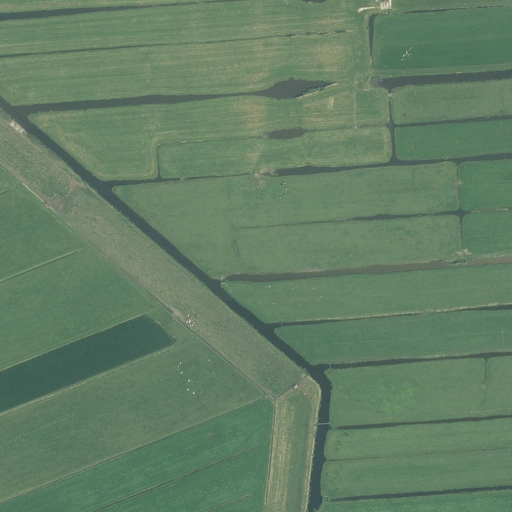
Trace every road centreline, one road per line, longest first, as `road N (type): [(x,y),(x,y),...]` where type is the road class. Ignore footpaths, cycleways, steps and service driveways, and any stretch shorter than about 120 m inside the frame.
road 1 (track): [(354,93),(352,139),(259,163),(257,193)]
road 2 (track): [(354,73),(511,60)]
road 3 (track): [(389,0),(355,18),(353,86),(354,93),(387,95)]
